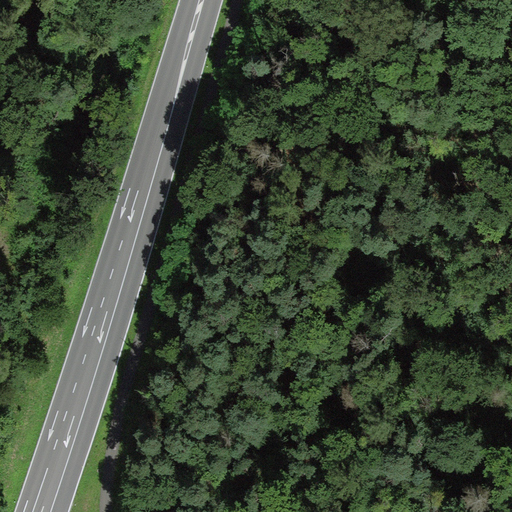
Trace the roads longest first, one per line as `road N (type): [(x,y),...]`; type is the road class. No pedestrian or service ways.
road 1 (primary): [(202,0),(40,511)]
road 2 (track): [(242,0),(120,404),(111,511)]
road 3 (track): [(511,280),(486,216),(481,157),(511,19)]
